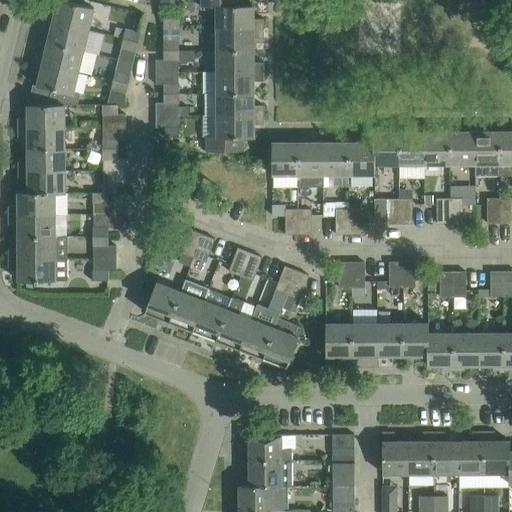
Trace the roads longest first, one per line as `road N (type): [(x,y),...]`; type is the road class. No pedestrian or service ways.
road 1 (residential): [(219,395),(511,394)]
road 2 (residential): [(0,306),(219,395)]
road 3 (residential): [(187,511),(219,395)]
